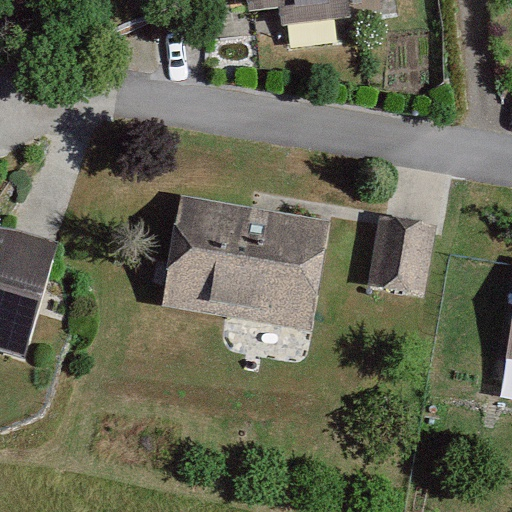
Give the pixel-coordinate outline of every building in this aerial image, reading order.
[(209,0),(211,6),(265,0),(269,31),(331,24),(328,0),(209,0)] [(322,229),(174,201),(154,310),(302,337),(322,229)] [(431,234),(371,224),(360,293),(420,303),(431,234)] [(0,365),(9,368),(42,250),(0,238),(0,365)] [(511,267),(495,370),(511,373),(511,267)]
